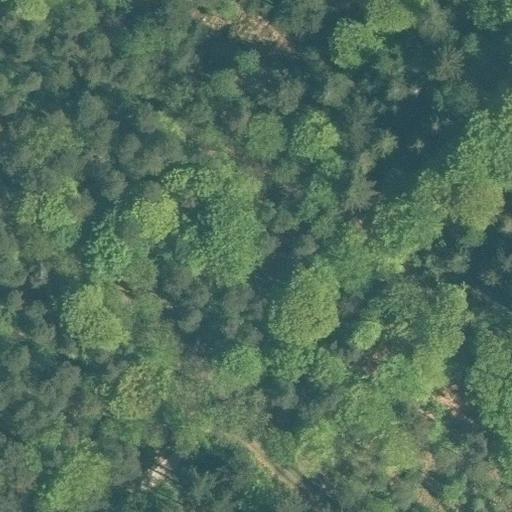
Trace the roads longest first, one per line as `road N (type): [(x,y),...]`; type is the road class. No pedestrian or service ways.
road 1 (track): [(511,125),(233,398),(359,511)]
road 2 (track): [(117,511),(233,398),(0,188)]
